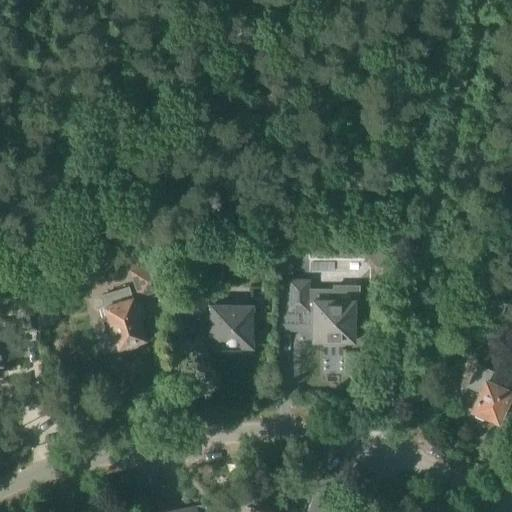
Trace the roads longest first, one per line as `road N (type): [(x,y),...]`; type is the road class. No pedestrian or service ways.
road 1 (residential): [(0,498),(85,459),(210,438),(316,430),(373,446)]
road 2 (track): [(373,446),(444,148)]
road 3 (track): [(471,0),(444,148)]
road 4 (residential): [(503,511),(412,459),(373,446)]
